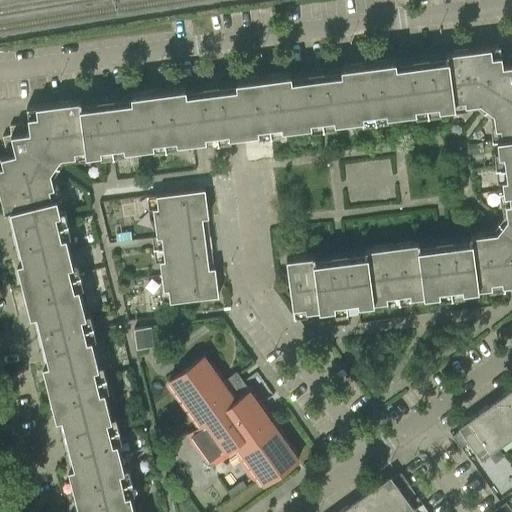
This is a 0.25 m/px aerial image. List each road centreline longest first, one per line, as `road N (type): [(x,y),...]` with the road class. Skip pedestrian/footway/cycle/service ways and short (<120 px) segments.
road 1 (residential): [(0,73),(511,2)]
road 2 (residential): [(367,455),(255,297)]
road 3 (residential): [(367,455),(511,354)]
